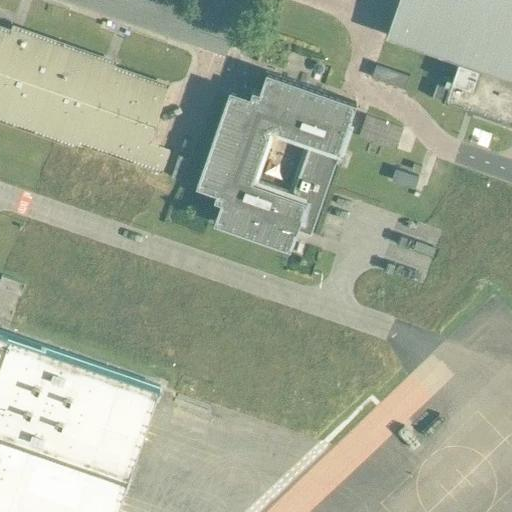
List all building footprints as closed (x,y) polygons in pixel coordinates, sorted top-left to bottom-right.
[(444,102),(511,125),(511,0),(397,0),(386,34),(458,59),(449,87),(437,83),(433,96),(444,102)] [(147,143),(167,87),(167,86),(104,64),(105,60),(21,30),(20,35),(0,27),(0,116),(76,143),(78,138),(162,168),(168,150),(147,143)] [(410,75),(377,63),(376,63),(371,76),(406,88),(410,75)] [(259,90),(252,88),(250,95),(229,88),(196,184),(216,191),(214,198),(220,201),(213,221),(290,248),(297,227),(311,232),(356,101),(266,70),(259,90)] [(392,179),(415,187),(419,175),(396,167),(392,179)] [(162,189),(172,193),(179,173),(169,169),(162,189)] [(0,279),(0,287),(21,294),(25,282),(2,274),(0,279)] [(0,511),(116,511),(160,385),(0,329),(0,511)]
